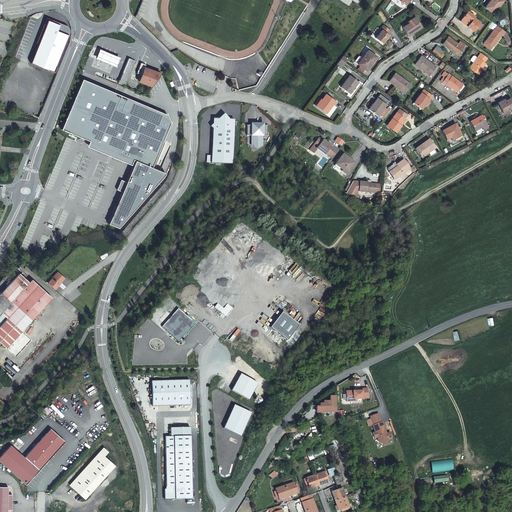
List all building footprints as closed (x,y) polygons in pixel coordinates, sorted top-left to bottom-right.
[(495,9),(497,10),(503,1),(502,0),(491,0),(484,11),(491,16),(495,9)] [(475,18),(467,12),(462,20),(468,25),(467,27),(473,32),(479,24),(473,19),(475,18)] [(415,17),(408,22),(409,24),(403,28),(405,31),(408,36),(421,27),(415,17)] [(59,24),(47,19),(30,62),(53,72),(66,41),(68,35),(56,30),(59,24)] [(66,41),(69,33),(69,31),(69,29),(68,27),(67,26),(59,22),(59,24),(56,30),(68,35),(66,41)] [(391,31),(384,26),(382,29),(383,30),(377,39),(384,44),(390,36),(389,35),(391,31)] [(506,32),(497,26),(495,29),(494,29),(486,40),(493,46),(497,41),(497,42),(502,35),(503,36),(506,32)] [(462,48),(447,36),(441,44),(456,55),(462,48)] [(99,48),(95,58),(115,66),(119,56),(99,48)] [(435,48),(433,51),(440,57),(442,54),(435,48)] [(367,49),(361,58),(357,63),(366,70),(376,56),(367,49)] [(479,53),(476,58),(472,63),(468,68),(478,75),(481,70),(480,70),(482,67),(484,63),(483,62),(486,58),(479,53)] [(414,65),(429,76),(435,67),(421,56),(414,65)] [(117,82),(124,85),(134,60),(127,58),(117,82)] [(138,80),(152,85),(160,73),(144,66),(145,64),(141,63),(139,68),(138,67),(136,72),(141,74),(138,80)] [(387,81),(399,89),(399,88),(405,92),(410,84),(394,72),(387,81)] [(462,84),(447,74),(441,82),(444,85),(445,84),(456,92),(462,84)] [(357,81),(349,75),(341,86),(349,93),(357,81)] [(107,223),(117,228),(148,193),(140,190),(150,167),(172,117),(81,78),(60,129),(89,141),(116,153),(114,158),(128,163),(127,164),(130,165),(132,159),(134,160),(125,182),(120,191),(107,223)] [(421,109),(421,108),(428,98),(430,99),(432,96),(425,91),(423,90),(413,103),(421,109)] [(338,102),(326,93),(317,106),(327,113),(334,104),(335,105),(338,102)] [(373,103),(369,109),(377,115),(386,104),(387,105),(390,101),(380,93),(377,97),(378,98),(374,103),(373,103)] [(428,98),(421,108),(423,109),(430,99),(428,98)] [(386,104),(377,115),(383,119),(391,108),(387,105),(386,104)] [(511,109),(510,105),(505,107),(505,108),(502,109),(502,107),(498,109),(503,119),(511,114),(511,109)] [(404,117),(405,118),(408,114),(398,107),(386,124),(395,131),(400,125),(399,124),(404,117)] [(213,124),(210,126),(212,129),(211,156),(211,163),(232,164),(234,120),(229,119),(223,114),(218,119),(213,124)] [(485,125),(480,116),(469,122),(474,131),(485,125)] [(251,126),(246,126),(246,136),(267,136),(267,126),(262,126),(262,124),(251,124),(251,126)] [(442,132),(447,141),(451,138),(453,137),(454,141),(462,137),(455,124),(442,132)] [(430,139),(416,147),(421,155),(428,151),(428,152),(435,148),(430,139)] [(87,147),(127,164),(128,163),(114,158),(116,153),(89,141),(87,147)] [(325,155),(331,159),(338,150),(331,145),(330,146),(326,144),(322,141),(321,143),(317,141),(310,150),(314,153),(316,150),(324,156),(325,155)] [(354,163),(342,154),(335,164),(342,169),(341,170),(346,174),(354,163)] [(403,161),(396,166),(397,167),(389,173),(394,179),(409,169),(403,161)] [(140,190),(148,193),(164,174),(164,173),(150,167),(140,190)] [(120,191),(125,182),(119,179),(115,189),(120,191)] [(348,192),(355,198),(356,192),(373,194),(374,185),(370,184),(366,184),(367,182),(352,180),(349,185),(346,190),(348,192)] [(10,299),(27,281),(17,271),(0,290),(0,310),(2,311),(6,307),(7,307),(10,305),(10,302),(8,301),(10,299)] [(63,277),(56,271),(46,282),(53,288),(57,284),(56,283),(58,281),(59,281),(63,277)] [(0,310),(0,343),(4,347),(50,297),(49,296),(30,278),(27,281),(10,299),(8,301),(10,302),(10,305),(7,307),(6,307),(2,311),(0,310)] [(178,308),(162,326),(179,341),(195,323),(178,308)] [(299,325),(282,312),(270,327),(288,340),(299,325)] [(257,383),(241,373),(232,390),(248,399),(257,383)] [(189,379),(151,380),(152,405),(190,404),(189,379)] [(368,388),(359,388),(359,390),(356,390),(346,391),(346,401),(353,401),(353,398),(357,398),(363,398),(363,397),(368,397),(368,388)] [(316,406),(317,412),(337,411),(336,395),(330,396),(330,401),(324,401),(324,403),(320,403),(320,406),(316,406)] [(251,412),(234,404),(223,427),(240,435),(251,412)] [(374,438),(377,437),(379,442),(383,444),(387,442),(389,438),(392,437),(390,432),(387,433),(385,434),(384,431),(385,430),(382,421),(378,413),(370,416),(373,424),(373,425),(375,432),(372,433),(374,438)] [(66,442),(52,429),(26,457),(12,444),(0,456),(0,458),(26,483),(66,442)] [(164,489),(164,499),(191,498),(190,435),(165,436),(166,488),(164,489)] [(99,452),(103,455),(107,451),(103,447),(99,452)] [(99,452),(70,484),(84,498),(114,465),(103,455),(99,452)] [(325,471),(316,475),(319,485),(328,481),(328,479),(329,479),(327,472),(325,473),(325,471)] [(319,485),(316,475),(305,479),(309,489),(319,485)] [(294,483),(285,486),(288,496),(297,492),(297,490),(299,490),(297,484),(295,484),(294,483)] [(0,485),(0,511),(7,511),(7,509),(12,509),(12,494),(8,494),(8,486),(0,485)] [(288,496),(285,486),(276,489),(277,491),(274,491),(277,498),(279,497),(279,499),(288,496)] [(332,490),(335,500),(345,497),(342,488),(341,486),(332,490)] [(301,498),(305,511),(315,507),(312,499),(311,495),(301,498)] [(345,497),(335,500),(337,505),(335,506),(337,510),(341,508),(341,510),(349,507),(345,497)]
